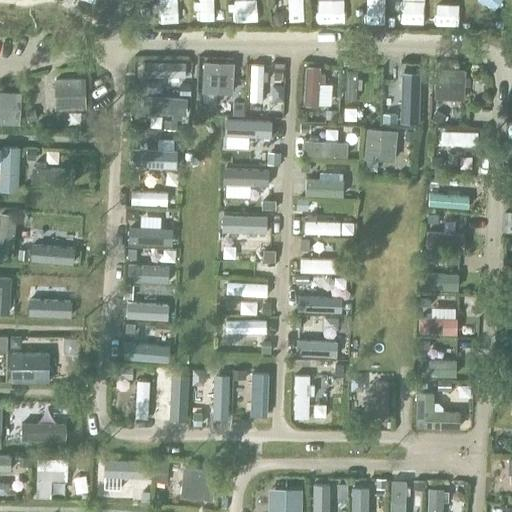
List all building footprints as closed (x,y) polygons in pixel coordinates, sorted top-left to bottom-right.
[(23,0),(9,0),(10,19),(24,19),(23,0)] [(92,23),(92,0),(69,0),(69,23),(92,23)] [(188,0),(174,0),(174,32),(189,31),(188,0)] [(222,0),(208,0),(208,31),(223,31),(222,0)] [(263,0),(249,0),(249,31),(264,30),(263,0)] [(296,0),(284,0),(285,19),(297,19),(296,0)] [(342,0),(328,0),(328,23),(342,22),(342,0)] [(386,31),(386,0),(371,0),(371,32),(386,31)] [(424,0),(410,0),(411,20),(425,20),(424,0)] [(463,0),(450,0),(450,27),(463,27),(463,0)] [(510,0),(492,0),(489,30),(507,32),(510,0)] [(35,11),(36,21),(58,18),(57,7),(35,11)] [(481,29),(482,19),(473,18),(472,28),(481,29)] [(152,62),(152,74),(187,74),(187,62),(152,62)] [(205,62),(203,94),(235,95),(236,63),(205,62)] [(321,64),(305,64),(303,100),(320,100),(321,64)] [(252,65),(250,100),(262,101),(264,66),(252,65)] [(436,70),(436,99),(466,99),(466,70),(436,70)] [(346,71),(345,100),(356,100),(358,71),(346,71)] [(403,71),(401,121),(420,122),(422,71),(403,71)] [(84,80),(44,80),(44,94),(84,94),(84,80)] [(0,92),(0,124),(21,125),(22,93),(0,92)] [(147,97),(146,113),(186,115),(187,99),(147,97)] [(154,130),(134,127),(132,143),(152,146),(154,130)] [(233,127),(233,139),(271,140),(271,128),(233,127)] [(396,162),(399,132),(368,129),(365,159),(396,162)] [(158,131),(157,146),(176,147),(176,132),(158,131)] [(442,132),(442,145),(477,146),(478,133),(442,132)] [(305,141),(304,155),(347,157),(347,142),(305,141)] [(0,190),(18,192),(20,147),(2,147),(0,182),(0,190)] [(134,151),(133,163),(174,164),(174,152),(134,151)] [(230,165),(230,177),(270,177),(270,165),(230,165)] [(32,167),(31,182),(74,184),(74,170),(32,167)] [(439,177),(438,192),(467,193),(467,178),(439,177)] [(306,179),(306,195),(343,197),(344,181),(306,179)] [(132,191),(132,204),(167,205),(168,193),(132,191)] [(429,200),(429,205),(468,209),(469,197),(430,193),(429,200)] [(231,204),(231,216),(266,217),(267,205),(231,204)] [(0,259),(12,261),(17,215),(1,213),(0,219),(0,259)] [(70,216),(66,259),(81,260),(84,217),(70,216)] [(305,221),(305,233),(340,234),(340,222),(305,221)] [(172,245),(172,229),(129,227),(128,243),(172,245)] [(427,232),(426,248),(462,251),(464,235),(427,232)] [(224,253),(224,255),(268,256),(268,242),(224,242),(224,253)] [(156,249),(155,263),(168,263),(169,250),(156,249)] [(301,259),(301,272),(336,273),(336,260),(301,259)] [(169,284),(169,266),(128,264),(127,282),(169,284)] [(458,290),(459,274),(421,272),(420,289),(458,290)] [(0,312),(9,313),(11,278),(0,276),(0,312)] [(70,279),(36,280),(37,291),(70,291),(70,290),(70,279)] [(228,282),(227,294),(267,296),(268,284),(228,282)] [(215,299),(215,305),(257,304),(257,297),(215,299)] [(300,297),(300,311),(336,312),(336,297),(300,297)] [(127,318),(168,321),(169,304),(128,302),(127,318)] [(304,327),(341,329),(341,315),(304,314),(304,327)] [(420,317),(419,333),(456,334),(457,318),(420,317)] [(226,321),(226,332),(264,332),(266,332),(266,321),(226,321)] [(149,337),(150,324),(135,324),(134,336),(149,337)] [(301,342),(300,354),(336,356),(337,343),(301,342)] [(124,345),(123,360),(168,362),(169,347),(124,345)] [(11,383),(49,383),(49,353),(11,353),(11,383)] [(419,360),(418,376),(456,376),(456,361),(419,360)] [(255,374),(254,415),(267,415),(268,374),(255,374)] [(212,376),(211,419),(225,419),(226,376),(212,376)] [(296,376),(295,417),(308,418),(309,376),(296,376)] [(138,381),(136,417),(148,418),(149,381),(138,381)] [(377,383),(376,417),(387,418),(388,383),(377,383)] [(178,418),(179,385),(161,385),(160,417),(178,418)] [(417,393),(416,429),(459,430),(460,412),(444,412),(433,412),(434,402),(434,393),(428,393),(417,393)] [(22,422),(22,440),(66,441),(66,422),(22,422)] [(0,471),(11,472),(11,456),(0,456),(0,471)] [(66,480),(67,460),(38,458),(37,496),(50,497),(51,479),(66,480)] [(105,459),(105,476),(150,477),(150,461),(105,459)] [(185,467),(181,497),(214,500),(217,471),(185,467)] [(392,481),(390,511),(404,511),(406,481),(392,481)] [(353,486),(352,511),(364,511),(365,486),(353,486)] [(429,488),(428,511),(442,511),(443,488),(429,488)] [(269,489),(268,511),(301,511),(303,490),(269,489)] [(313,491),(312,511),(327,511),(328,491),(313,491)]
